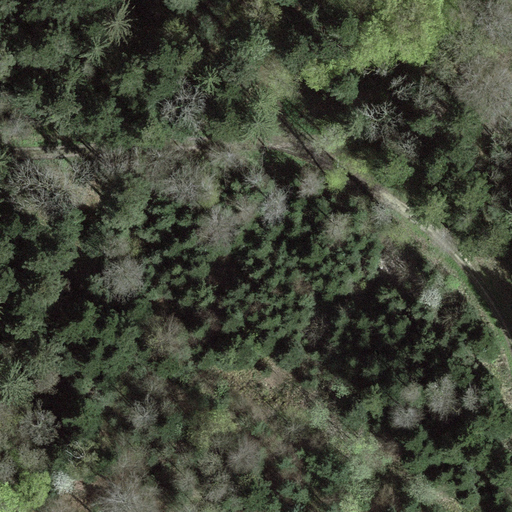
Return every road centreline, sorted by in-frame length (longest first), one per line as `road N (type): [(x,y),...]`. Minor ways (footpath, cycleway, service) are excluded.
road 1 (track): [(305,146),(0,155)]
road 2 (track): [(511,328),(458,250),(427,222),(305,146)]
road 3 (track): [(511,120),(305,146)]
road 4 (track): [(232,0),(305,146)]
